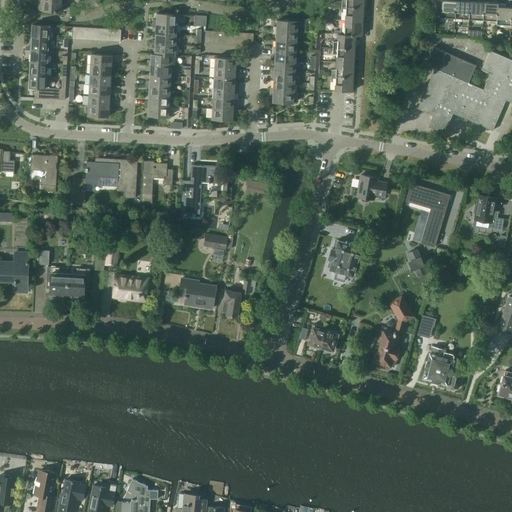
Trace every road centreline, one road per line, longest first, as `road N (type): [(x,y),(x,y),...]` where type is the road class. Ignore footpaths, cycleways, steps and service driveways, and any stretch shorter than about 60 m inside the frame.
road 1 (residential): [(272,362),(158,336),(0,323)]
road 2 (residential): [(511,429),(272,362)]
road 3 (unclassified): [(272,362),(334,138)]
road 4 (unclassified): [(334,138),(511,167)]
road 5 (unclassified): [(126,137),(39,129),(3,106)]
road 6 (unclassified): [(126,137),(252,138)]
